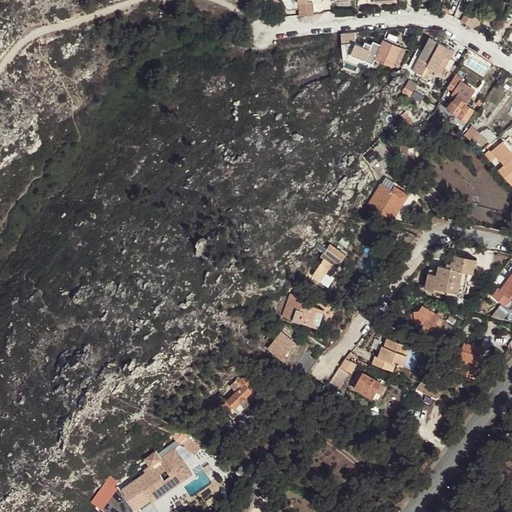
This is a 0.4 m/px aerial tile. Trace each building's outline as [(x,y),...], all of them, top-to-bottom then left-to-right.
[(299,4),(301,16),(314,15),(313,2),(299,4)] [(461,20),(466,23),(472,13),(467,11),(461,20)] [(429,63),(439,42),(429,37),(412,70),(423,75),(429,63)] [(393,66),(401,47),(384,40),(376,58),(393,66)] [(454,50),(439,42),(429,63),(423,75),(421,79),(428,82),(435,66),(439,68),(440,65),(445,67),(450,58),(454,50)] [(498,80),(504,71),(499,68),(493,77),(498,80)] [(416,82),(410,79),(403,94),(409,97),(416,82)] [(452,100),(447,108),(466,120),(474,108),(465,103),(466,102),(467,102),(475,90),(461,81),(452,95),(456,97),(453,101),(452,100)] [(401,114),(408,124),(413,120),(406,110),(401,114)] [(478,120),(466,135),(474,141),(476,140),(483,145),(487,140),(488,139),(481,133),(486,127),(478,120)] [(488,139),(487,140),(490,142),(496,135),(486,127),(481,133),(488,139)] [(505,164),(499,170),(511,185),(511,151),(503,141),(492,150),(491,148),(485,154),(491,161),(498,155),(505,164)] [(392,190),(395,185),(397,183),(386,177),(382,184),(392,190)] [(369,203),(394,218),(409,193),(395,185),(392,190),(382,184),(381,183),(369,203)] [(390,242),(377,240),(376,250),(388,252),(390,242)] [(323,258),(312,276),(329,286),(334,276),(332,275),(345,253),(330,244),(321,257),(323,258)] [(476,258),(453,253),(451,263),(451,267),(447,266),(436,264),(434,269),(430,268),(426,287),(463,295),(468,270),(473,272),(476,258)] [(511,273),(500,289),(498,287),(492,295),(505,305),(511,297),(511,273)] [(290,294),(283,314),(319,326),(324,310),(307,304),(308,300),(290,294)] [(419,321),(441,336),(446,329),(444,328),(448,322),(431,311),(424,306),(423,305),(419,310),(415,310),(412,314),(411,320),(415,322),(419,321)] [(446,329),(441,336),(443,338),(452,325),(448,322),(444,328),(446,329)] [(283,358),(294,341),(279,331),(268,349),(283,358)] [(373,362),(393,370),(396,362),(414,368),(421,348),(401,341),(397,351),(382,345),(379,356),(375,355),(373,362)] [(463,352),(479,356),(481,348),(465,343),(463,352)] [(293,368),(306,375),(317,361),(304,352),(293,368)] [(458,371),(474,375),(479,356),(463,352),(458,371)] [(345,358),(340,366),(353,372),(357,364),(345,358)] [(338,387),(347,373),(338,367),(329,382),(338,387)] [(373,398),(381,381),(364,372),(363,373),(359,370),(351,385),(355,388),(373,398)] [(451,381),(425,374),(419,384),(424,387),(421,391),(436,401),(451,381)] [(312,382),(304,378),(299,386),(306,391),(312,382)] [(236,391),(228,399),(236,407),(241,402),(247,396),(253,390),(246,382),(242,386),(237,380),(230,386),(236,391)] [(251,401),(247,396),(241,402),(246,406),(251,401)] [(370,414),(377,418),(379,413),(372,409),(370,414)] [(179,439),(184,433),(176,427),(171,434),(179,439)] [(182,456),(176,448),(162,457),(157,450),(147,456),(153,464),(146,469),(147,472),(138,478),(142,486),(126,497),(137,507),(151,498),(153,501),(193,472),(187,463),(182,456)] [(185,454),(182,456),(187,463),(190,461),(185,454)] [(111,474),(93,501),(104,509),(123,482),(111,474)]
